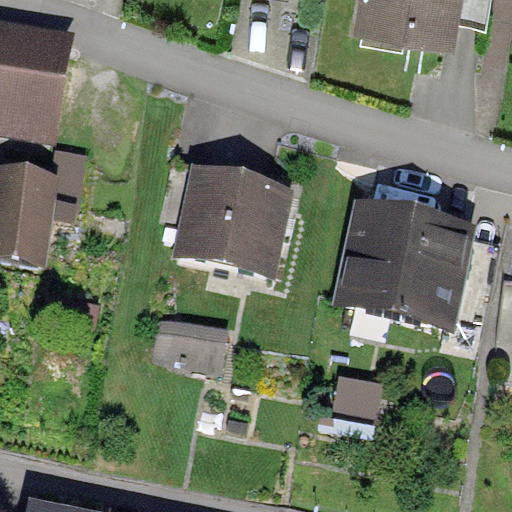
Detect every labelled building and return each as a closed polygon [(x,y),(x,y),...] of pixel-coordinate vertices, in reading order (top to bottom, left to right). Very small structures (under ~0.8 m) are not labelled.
[(367,0),(360,39),(450,57),(456,27),(486,33),(492,0),(367,0)] [(82,60),(0,47),(0,145),(68,156),(82,60)] [(294,186),(175,161),(164,215),(186,219),(178,256),(276,276),(294,186)] [(62,191),(4,182),(0,203),(0,260),(50,269),(62,191)] [(477,224),(360,197),(335,304),(453,330),(454,325),(473,243),(477,224)] [(500,249),(473,243),(454,325),(481,331),(500,249)] [(511,282),(494,367),(511,371),(511,282)] [(229,331),(163,319),(156,363),(222,375),(229,331)] [(384,383),(343,375),(334,418),(375,427),(384,383)] [(27,511),(105,511),(106,511),(31,496),(27,511)]
